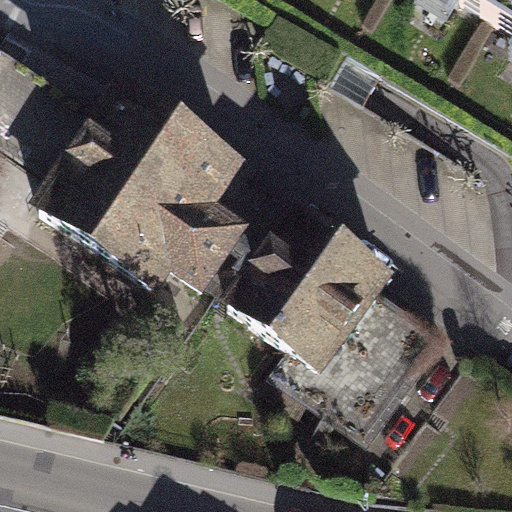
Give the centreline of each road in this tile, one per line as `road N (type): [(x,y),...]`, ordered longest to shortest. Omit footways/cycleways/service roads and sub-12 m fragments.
road 1 (residential): [(511,334),(172,93),(0,6)]
road 2 (residential): [(206,511),(0,461)]
